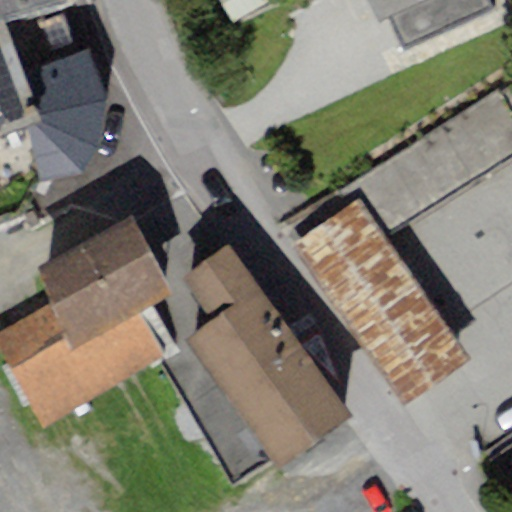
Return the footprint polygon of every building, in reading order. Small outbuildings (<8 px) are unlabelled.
[(0,0),(0,10),(42,0),(0,0)] [(368,0),(376,16),(385,12),(398,43),(491,1),(490,0),(368,0)] [(0,123),(18,116),(31,111),(17,71),(10,52),(0,23),(0,123)] [(88,46),(17,71),(31,111),(18,116),(38,182),(85,166),(96,137),(100,117),(105,94),(88,46)] [(356,200),(288,239),(400,399),(463,357),(356,200)] [(128,217),(32,270),(47,298),(0,323),(0,349),(37,419),(172,347),(145,298),(166,287),(138,236),(128,217)] [(229,236),(180,270),(210,318),(185,335),(239,412),(275,463),(346,411),(229,236)]
